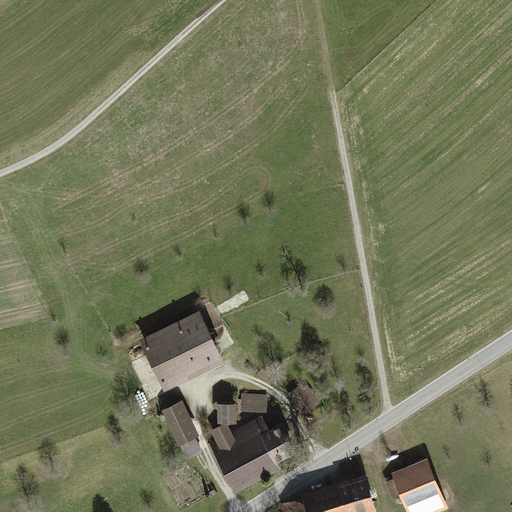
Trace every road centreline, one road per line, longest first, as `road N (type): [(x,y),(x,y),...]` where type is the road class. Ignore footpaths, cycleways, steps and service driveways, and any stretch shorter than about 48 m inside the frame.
road 1 (track): [(390,418),(317,0)]
road 2 (tertiary): [(511,340),(248,511)]
road 3 (track): [(223,0),(76,131),(0,174)]
